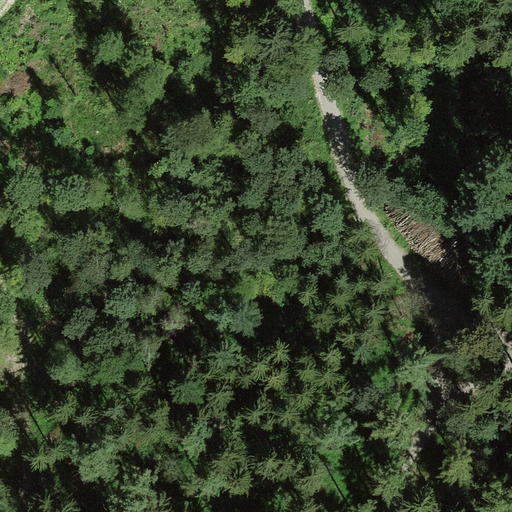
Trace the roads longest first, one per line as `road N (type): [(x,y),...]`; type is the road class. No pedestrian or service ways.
road 1 (track): [(508,348),(421,286),(353,189),(296,0)]
road 2 (track): [(511,348),(442,396),(397,479),(392,511)]
